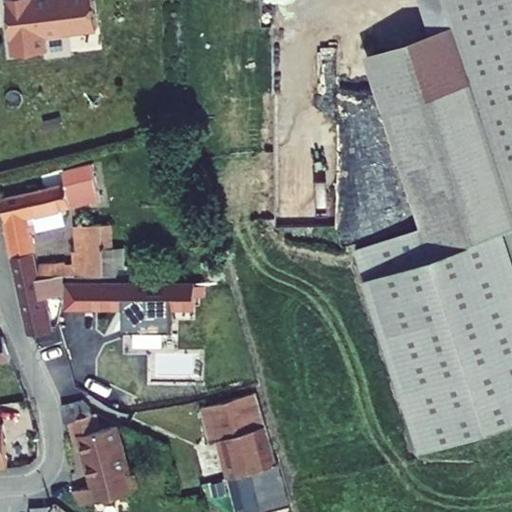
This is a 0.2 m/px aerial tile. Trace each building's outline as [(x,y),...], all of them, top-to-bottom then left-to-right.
[(12,0),(18,50),(52,46),(50,31),(105,25),(101,0),(12,0)] [(510,373),(511,372),(511,194),(447,0),(421,0),(432,31),(375,50),(440,247),(464,239),(510,373)] [(511,0),(447,0),(511,194),(511,0)] [(301,197),(328,197),(328,121),(276,121),(276,215),(300,215),(301,197)] [(1,199),(8,237),(30,232),(36,231),(36,229),(65,223),(62,212),(66,211),(65,207),(100,198),(93,163),(63,170),(66,183),(1,199)] [(440,247),(427,209),(354,232),(424,438),(511,407),(511,372),(510,373),(464,239),(440,247)] [(114,248),(112,223),(103,224),(104,248),(114,248)] [(63,275),(118,272),(118,270),(118,269),(125,269),(124,247),(114,248),(104,248),(103,224),(77,225),(78,249),(75,250),(76,262),(66,263),(65,261),(39,264),(41,277),(58,275),(63,275)] [(12,256),(34,250),(30,232),(8,237),(12,256)] [(12,256),(29,333),(51,329),(44,297),(58,294),(58,275),(41,277),(34,250),(12,256)] [(118,281),(71,282),(71,302),(195,302),(195,297),(214,296),(212,284),(194,286),(194,281),(142,281),(142,271),(118,270),(118,272),(118,281)] [(0,359),(11,358),(3,337),(0,337),(0,359)] [(85,359),(90,390),(117,385),(112,354),(85,359)] [(82,504),(133,490),(115,426),(100,429),(95,413),(93,414),(92,409),(82,399),(63,405),(66,421),(71,419),(76,440),(82,439),(94,485),(72,490),(82,504)] [(282,511),(249,402),(195,412),(204,446),(212,446),(230,511),(282,511)]
